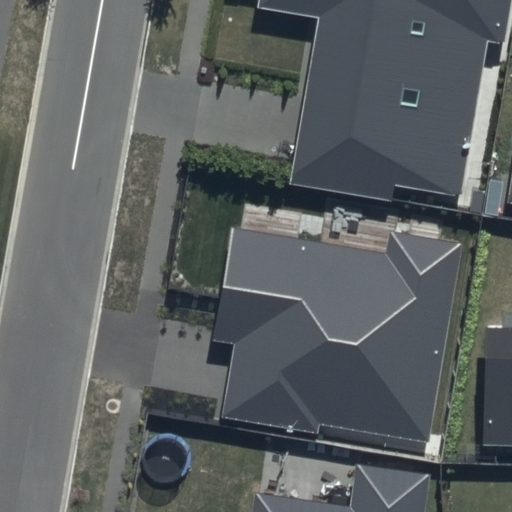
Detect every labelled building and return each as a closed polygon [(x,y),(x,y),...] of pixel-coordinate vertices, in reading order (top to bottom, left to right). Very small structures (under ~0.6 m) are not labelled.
[(496,0),(268,0),(305,6),(281,154),(437,180),(463,19),(493,24),(496,0)] [(511,65),(505,64),(487,184),(511,187),(511,65)] [(388,256),(232,229),(212,342),(233,346),(221,418),(320,435),(321,427),(428,445),(463,244),(392,232),(388,256)] [(511,335),(460,335),(459,434),(511,435),(511,335)] [(406,511),(414,453),(339,444),(333,493),(241,482),(236,511),(406,511)]
